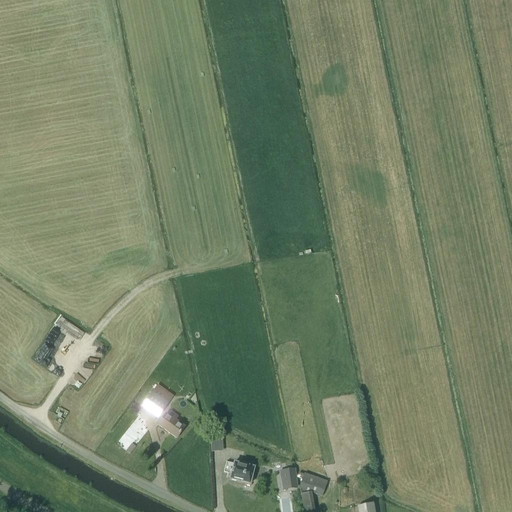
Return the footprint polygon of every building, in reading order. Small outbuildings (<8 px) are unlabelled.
[(157,418),(167,404),(152,393),(142,407),(157,418)] [(176,438),(184,427),(175,420),(178,416),(170,411),(168,414),(167,413),(158,425),(176,438)] [(250,485),(254,468),(234,463),(233,465),(226,463),(223,473),(231,475),(229,480),(250,485)] [(296,488),(294,473),(282,475),(284,490),(296,488)] [(323,492),(326,483),(303,475),(299,488),(303,511),(314,511),(311,493),(323,492)]
